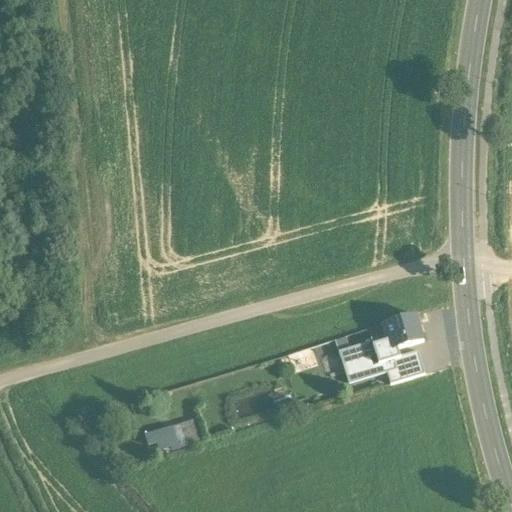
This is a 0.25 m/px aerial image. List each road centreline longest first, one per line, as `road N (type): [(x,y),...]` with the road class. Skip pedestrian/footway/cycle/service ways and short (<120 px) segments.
road 1 (secondary): [(511,510),(477,406),(457,259),(463,97),(478,0)]
road 2 (track): [(0,381),(428,264),(480,261)]
road 3 (track): [(104,351),(70,0)]
